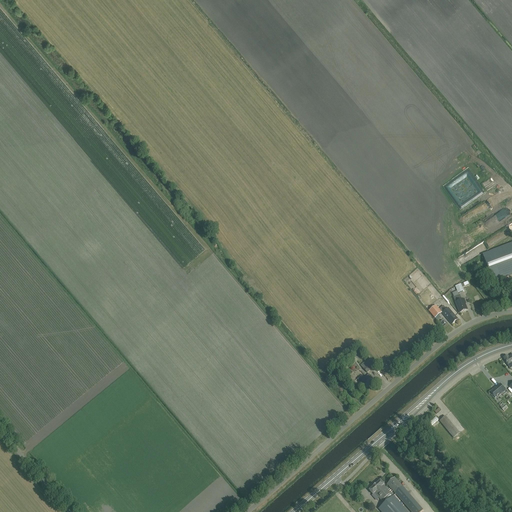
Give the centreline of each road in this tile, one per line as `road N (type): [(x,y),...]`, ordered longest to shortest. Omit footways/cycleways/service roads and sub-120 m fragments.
road 1 (unclassified): [(247,511),(454,331),(511,311)]
road 2 (primary): [(294,511),(459,369),(511,345)]
